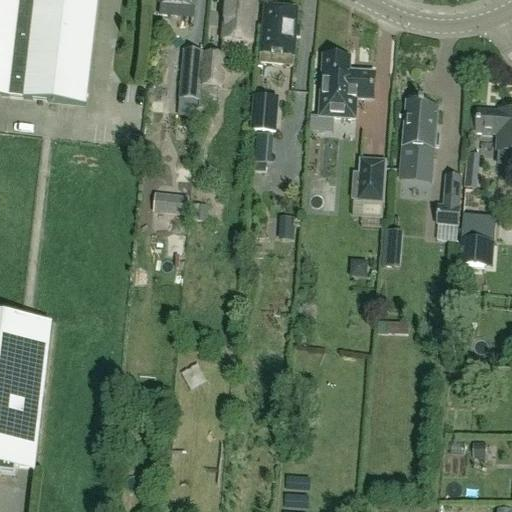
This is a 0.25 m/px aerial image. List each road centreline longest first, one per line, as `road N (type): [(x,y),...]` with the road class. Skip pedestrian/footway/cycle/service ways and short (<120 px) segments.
road 1 (unknown): [(309,0),(287,189)]
road 2 (unknown): [(402,18),(375,163)]
road 3 (tertiary): [(492,17),(443,27),(361,0)]
road 4 (unknown): [(105,0),(89,134)]
